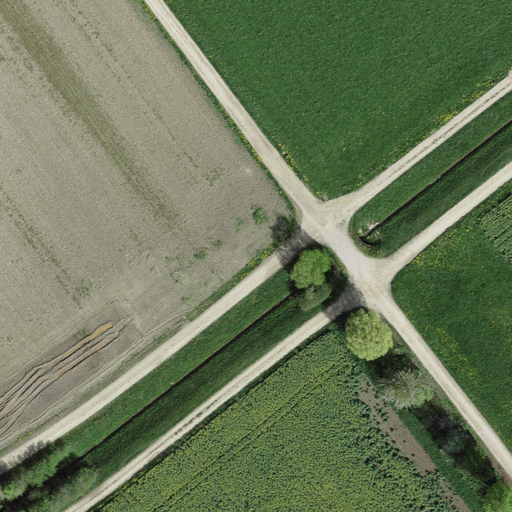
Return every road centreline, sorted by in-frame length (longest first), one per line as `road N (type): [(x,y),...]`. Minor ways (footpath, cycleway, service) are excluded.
road 1 (track): [(0,468),(511,76)]
road 2 (track): [(511,460),(156,0)]
road 3 (track): [(64,511),(511,181)]
